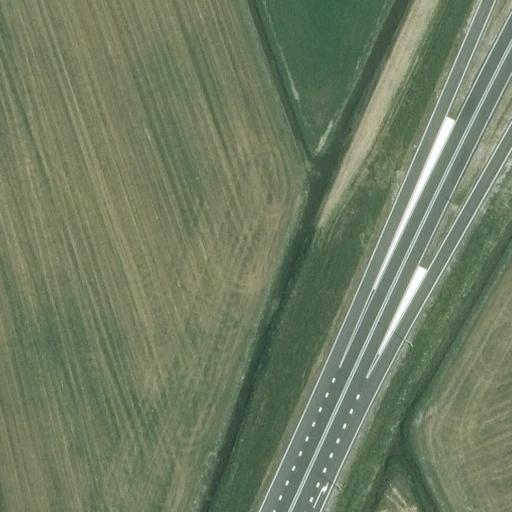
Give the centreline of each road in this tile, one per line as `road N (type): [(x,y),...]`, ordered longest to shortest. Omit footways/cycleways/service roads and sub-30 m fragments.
road 1 (trunk): [(489,0),(383,249),(351,377)]
road 2 (trunk): [(351,377),(511,46)]
road 3 (trunk): [(351,377),(430,279),(511,136)]
road 4 (trunk): [(351,377),(288,511)]
